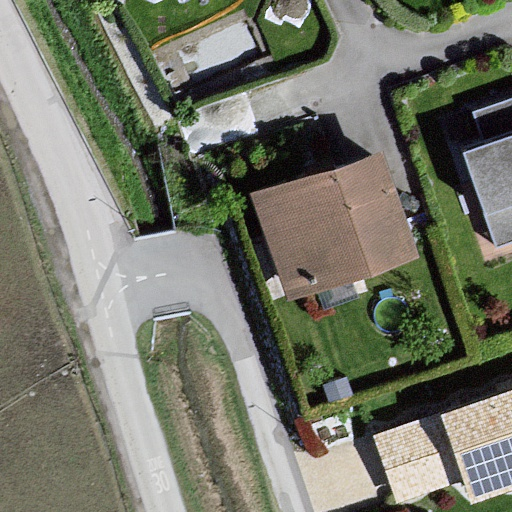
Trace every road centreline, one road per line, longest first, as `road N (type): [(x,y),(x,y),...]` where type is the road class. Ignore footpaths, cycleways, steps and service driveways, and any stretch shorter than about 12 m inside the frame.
road 1 (residential): [(90,286),(160,269),(206,279),(293,511)]
road 2 (tertiary): [(90,286),(0,58)]
road 3 (tertiary): [(164,511),(90,286)]
